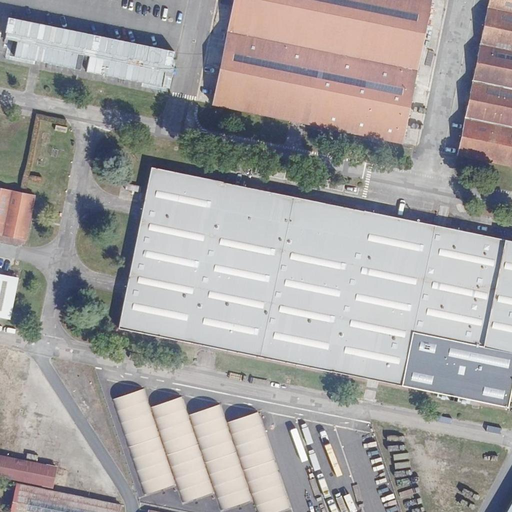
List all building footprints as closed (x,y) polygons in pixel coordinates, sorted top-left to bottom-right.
[(431,0),(234,0),(213,105),(402,143),(431,0)] [(511,0),(489,0),(457,155),(511,165),(511,0)] [(168,89),(175,50),(2,19),(0,31),(0,40),(9,42),(6,60),(168,89)] [(508,407),(511,388),(511,241),(151,167),(118,328),(508,407)] [(0,234),(26,240),(35,195),(0,188),(0,234)] [(0,316),(10,318),(18,279),(0,275),(0,316)] [(397,511),(375,435),(339,446),(334,428),(301,438),(296,420),(263,430),(258,412),(224,422),(219,404),(187,414),(182,397),(149,406),(144,389),(112,398),(138,487),(133,489),(136,499),(175,488),(180,504),(214,494),(219,511),(252,502),(255,511),(280,511),(290,509),(290,511),(397,511)] [(0,476),(52,487),(56,467),(0,455),(0,476)] [(17,483),(11,511),(118,511),(120,505),(17,483)] [(511,511),(511,495),(502,511),(511,511)]
